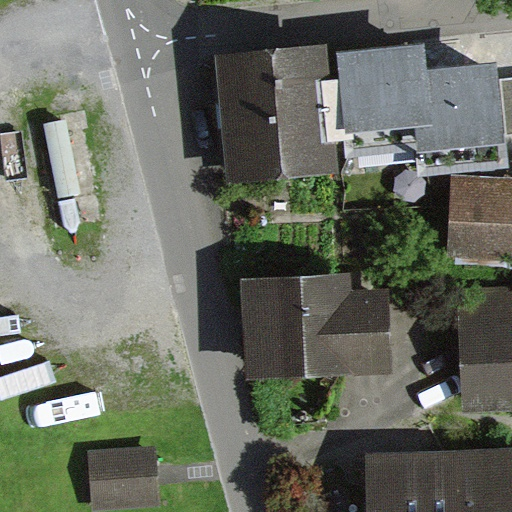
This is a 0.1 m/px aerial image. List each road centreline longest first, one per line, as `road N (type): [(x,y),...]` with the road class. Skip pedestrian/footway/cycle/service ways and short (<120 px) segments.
road 1 (residential): [(262,511),(222,400),(138,48)]
road 2 (residential): [(511,8),(138,48)]
